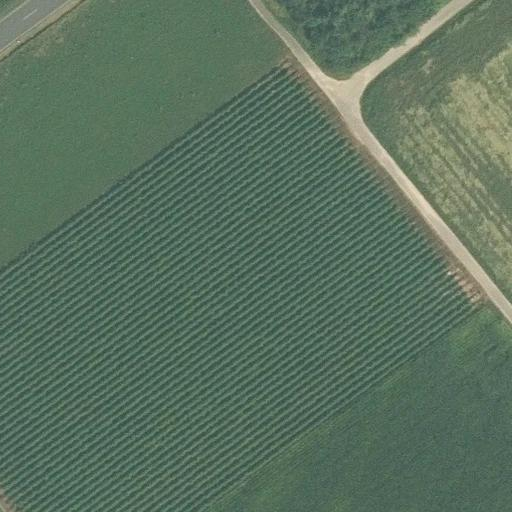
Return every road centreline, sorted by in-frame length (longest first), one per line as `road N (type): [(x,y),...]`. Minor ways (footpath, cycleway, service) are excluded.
road 1 (track): [(511,315),(335,98)]
road 2 (track): [(462,0),(335,98)]
road 3 (track): [(335,98),(255,0)]
